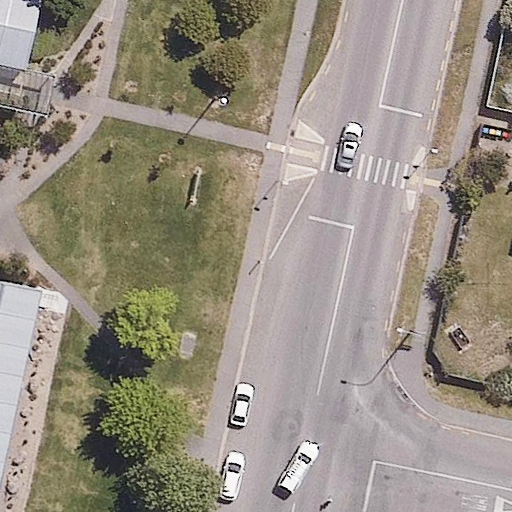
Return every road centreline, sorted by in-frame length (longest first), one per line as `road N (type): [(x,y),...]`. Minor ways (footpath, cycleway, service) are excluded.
road 1 (tertiary): [(306,445),(400,0)]
road 2 (residential): [(511,490),(306,445)]
